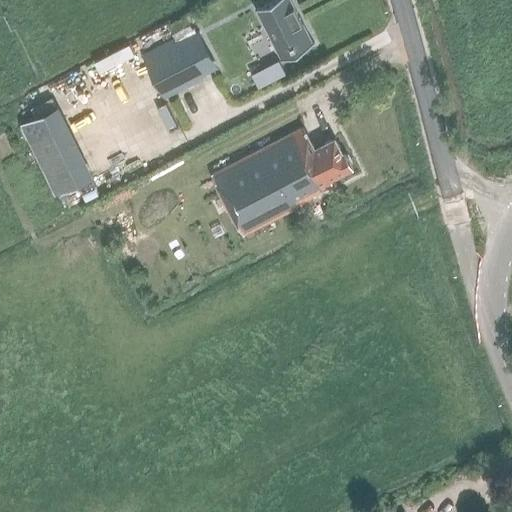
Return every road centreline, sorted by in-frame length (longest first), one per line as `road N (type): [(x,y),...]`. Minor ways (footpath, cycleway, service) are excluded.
road 1 (tertiary): [(472,268),(398,0)]
road 2 (tertiary): [(511,387),(472,268)]
